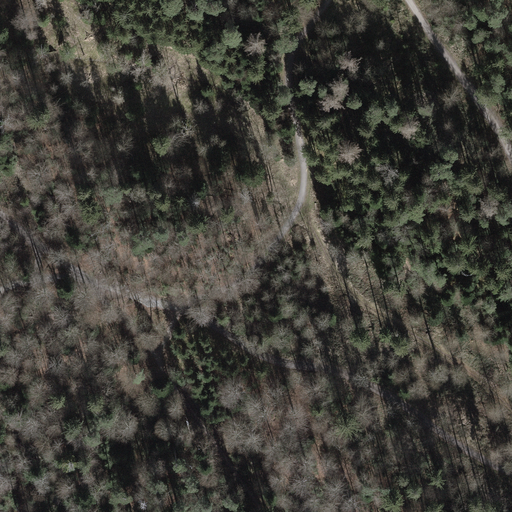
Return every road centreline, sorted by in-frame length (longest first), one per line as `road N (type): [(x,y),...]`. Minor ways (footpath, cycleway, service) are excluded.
road 1 (track): [(511,472),(363,379),(256,353),(178,306),(86,278)]
road 2 (track): [(158,359),(178,306),(242,278),(301,202),(290,59),(327,0)]
road 3 (track): [(264,511),(158,359),(86,278)]
road 4 (track): [(511,155),(409,0)]
